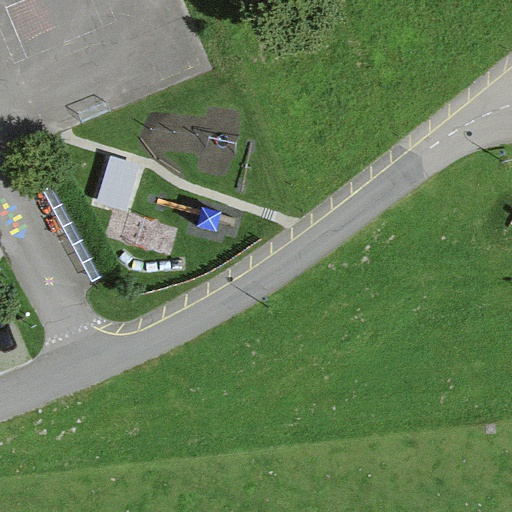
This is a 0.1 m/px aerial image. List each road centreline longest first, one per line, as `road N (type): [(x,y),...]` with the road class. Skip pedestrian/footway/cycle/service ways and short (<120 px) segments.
road 1 (unclassified): [(511,104),(459,127),(257,292),(140,357),(0,412)]
road 2 (unknown): [(93,375),(0,152)]
